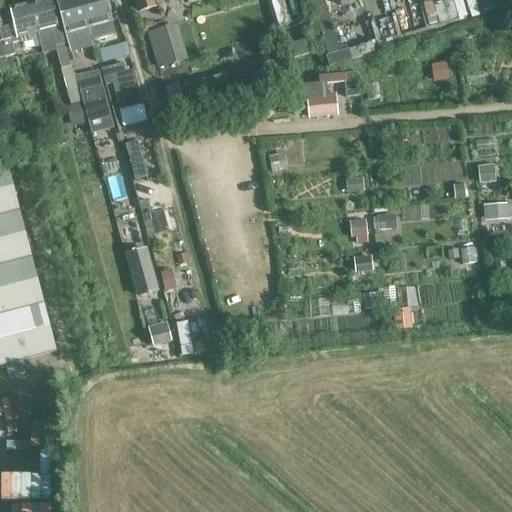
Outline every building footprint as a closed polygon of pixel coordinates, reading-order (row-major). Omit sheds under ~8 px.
[(58,27),(51,0),(37,0),(9,7),(12,16),(0,18),(0,57),(17,54),(14,42),(23,40),(22,36),(38,32),(40,37),(49,35),(48,29),(58,27)] [(89,27),(81,0),(57,0),(70,47),(93,41),(89,27)] [(106,0),(81,0),(89,27),(112,20),(106,0)] [(146,9),(156,6),(153,0),(136,0),(140,11),(137,11),(140,22),(149,20),(146,9)] [(312,0),(328,54),(339,51),(325,0),(312,0)] [(499,0),(475,0),(479,12),(501,6),(499,0)] [(158,67),(189,58),(180,26),(174,28),(173,27),(149,34),(158,67)] [(61,28),(51,30),(70,105),(81,102),(83,110),(106,105),(97,71),(75,77),(61,28)] [(305,39),(290,44),(294,58),(309,54),(305,39)] [(105,60),(132,53),(129,41),(102,48),(105,60)] [(447,61),(433,62),(435,79),(449,77),(447,61)] [(134,70),(126,72),(124,63),(101,69),(106,85),(113,84),(120,111),(114,112),(118,122),(128,119),(125,108),(142,104),(134,70)] [(174,99),(242,81),(238,69),(170,87),(174,99)] [(322,81),(347,80),(347,72),(321,74),(322,81)] [(310,113),(342,110),(339,85),(308,88),(310,113)] [(0,366),(56,353),(8,158),(0,160),(0,366)] [(445,183),(445,165),(408,163),(408,181),(445,183)] [(480,164),(481,181),(496,180),(495,164),(480,164)] [(511,201),(484,202),(484,219),(511,218),(511,201)] [(375,213),(375,228),(398,227),(398,212),(375,213)] [(373,254),(356,256),(357,270),(375,268),(373,254)] [(157,291),(149,261),(131,265),(140,296),(157,291)] [(163,269),(166,289),(177,287),(174,267),(163,269)] [(413,307),(395,307),(396,327),(414,326),(413,307)]
